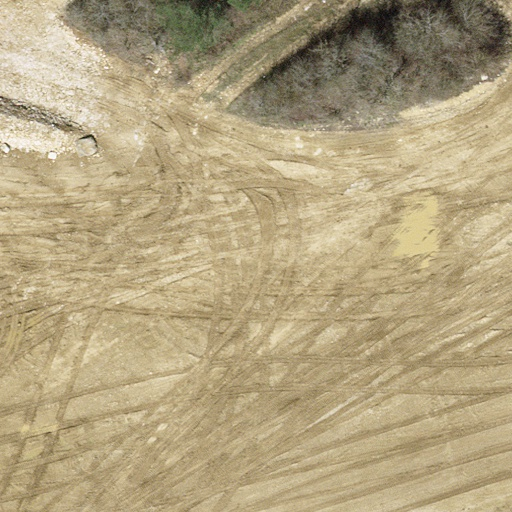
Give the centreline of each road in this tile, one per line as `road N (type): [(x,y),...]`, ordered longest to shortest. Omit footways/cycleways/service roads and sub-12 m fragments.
road 1 (track): [(0,74),(220,162),(402,287)]
road 2 (track): [(511,246),(402,287),(134,326)]
road 3 (track): [(511,441),(227,511)]
road 4 (track): [(134,326),(57,511)]
road 5 (track): [(0,269),(134,326)]
road 6 (track): [(0,329),(134,326)]
